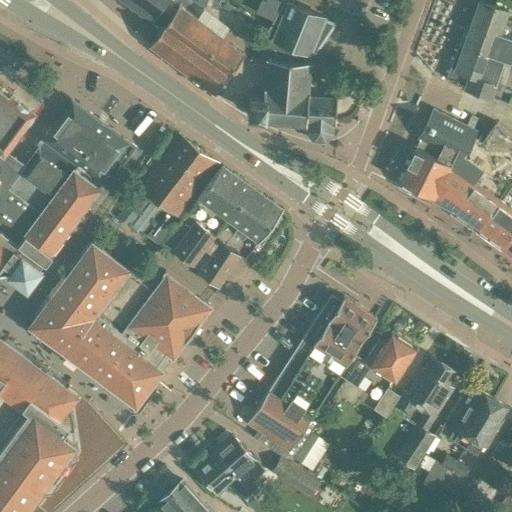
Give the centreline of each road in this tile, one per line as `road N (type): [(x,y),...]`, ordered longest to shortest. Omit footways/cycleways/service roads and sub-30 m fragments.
road 1 (unclassified): [(74,511),(190,405),(275,311),(335,205)]
road 2 (primary): [(335,205),(35,0)]
road 3 (primary): [(511,322),(335,205)]
